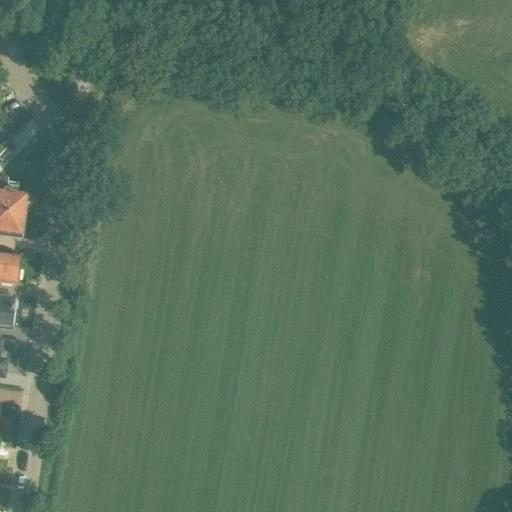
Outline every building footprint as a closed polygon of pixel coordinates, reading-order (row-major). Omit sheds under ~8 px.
[(0,179),(0,190),(7,191),(9,180),(0,179)] [(0,214),(26,218),(29,194),(0,190),(0,214)] [(0,238),(22,242),(26,218),(0,214),(0,238)] [(0,282),(17,285),(17,281),(20,281),(21,271),(19,270),(20,258),(0,255),(0,282)] [(0,327),(11,329),(15,301),(0,299),(0,327)]
